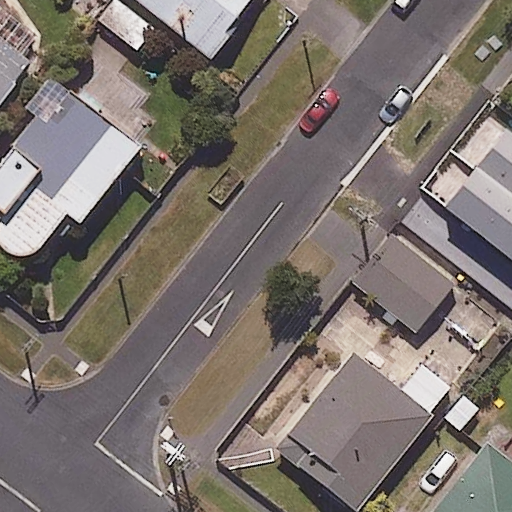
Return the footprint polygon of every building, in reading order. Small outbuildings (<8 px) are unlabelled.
[(125,0),(210,66),(261,0),(125,0)] [(153,35),(117,6),(100,26),(136,56),(153,35)] [(0,114),(33,71),(0,46),(0,114)] [(83,97),(76,106),(62,95),(0,173),(0,225),(7,231),(2,238),(1,242),(1,246),(1,249),(2,253),(3,256),(5,260),(8,262),(11,265),(14,266),(18,268),(21,268),(25,268),(29,268),(32,267),(36,265),(41,258),(66,226),(79,237),(142,157),(95,120),(101,112),(83,97)] [(511,175),(509,173),(455,242),(511,286),(511,175)] [(453,284),(391,230),(352,275),(415,329),(453,284)] [(396,384),(348,346),(272,440),(352,503),(448,383),(417,358),(396,384)] [(511,511),(511,429),(495,416),(418,511),(511,511)]
